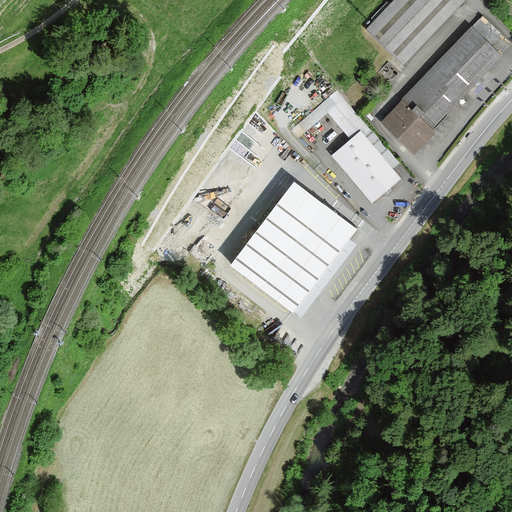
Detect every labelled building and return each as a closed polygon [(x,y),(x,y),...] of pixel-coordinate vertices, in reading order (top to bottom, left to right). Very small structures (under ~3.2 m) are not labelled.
[(393,0),(366,30),(405,67),(466,0),(393,0)] [(511,45),(482,16),(473,26),(471,24),(379,121),(414,154),(437,130),(434,128),(502,56),(501,56),(511,45)] [(331,154),(373,201),(403,175),(361,128),(331,154)] [(231,259),(294,306),(357,223),(293,176),(231,259)] [(294,311),(301,316),(357,243),(350,238),(294,311)]
